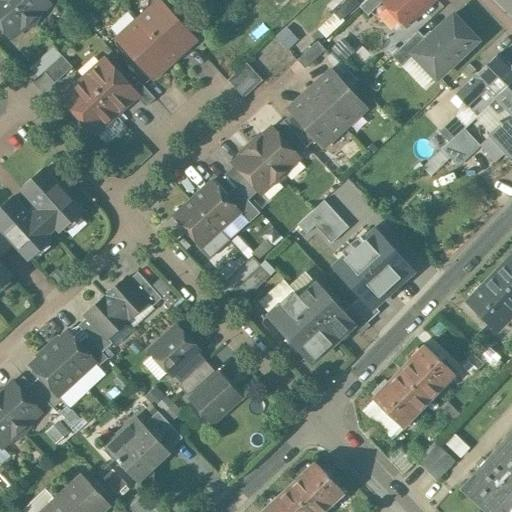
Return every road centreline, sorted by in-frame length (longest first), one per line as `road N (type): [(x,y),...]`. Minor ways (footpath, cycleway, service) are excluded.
road 1 (residential): [(319,417),(511,220)]
road 2 (residential): [(319,417),(137,226)]
road 3 (residential): [(0,348),(137,226)]
road 4 (residential): [(115,202),(228,101)]
road 5 (residential): [(219,511),(319,417)]
road 6 (residential): [(115,202),(24,100)]
road 7 (residential): [(409,511),(319,417)]
